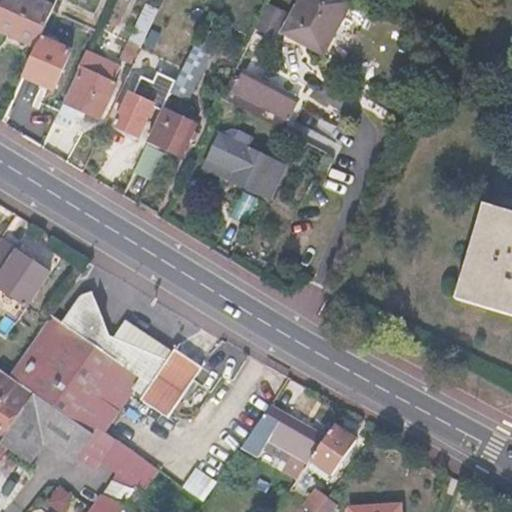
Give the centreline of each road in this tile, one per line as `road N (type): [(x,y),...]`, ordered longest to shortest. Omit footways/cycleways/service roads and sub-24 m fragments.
road 1 (primary): [(511,460),(254,318),(0,159)]
road 2 (unknown): [(300,309),(363,155),(355,115),(329,90)]
